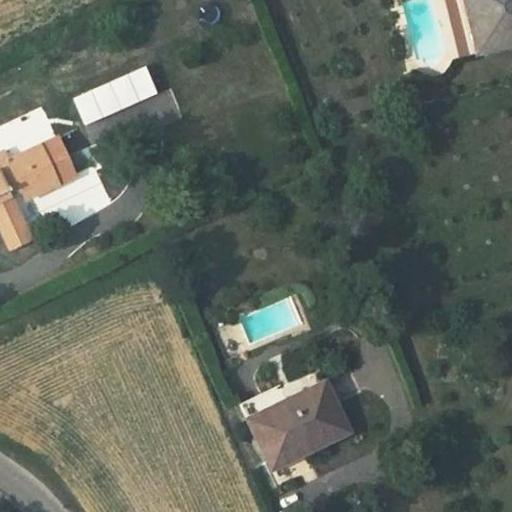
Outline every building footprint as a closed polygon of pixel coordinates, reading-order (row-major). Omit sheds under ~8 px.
[(455,0),(446,0),(461,57),(469,55),(455,0)] [(511,0),(462,0),(476,54),(511,44),(511,0)] [(66,92),(79,124),(153,92),(140,61),(66,92)] [(137,98),(146,130),(180,121),(171,89),(137,98)] [(8,161),(0,164),(0,228),(10,249),(29,240),(10,197),(21,191),(25,199),(73,176),(56,138),(8,161)] [(278,385),(262,393),(264,398),(242,409),(271,469),(295,458),(293,454),(346,428),(324,383),(286,401),(278,385)] [(262,393),(239,404),(242,409),(264,398),(262,393)]
